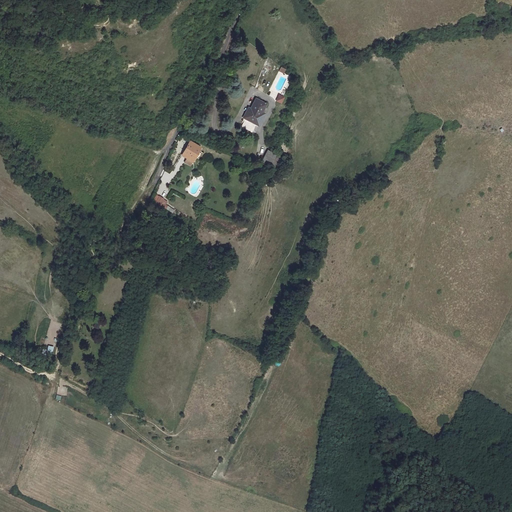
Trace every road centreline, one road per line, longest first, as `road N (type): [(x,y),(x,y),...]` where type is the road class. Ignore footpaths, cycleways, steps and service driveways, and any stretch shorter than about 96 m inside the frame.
road 1 (unclassified): [(243,0),(159,171)]
road 2 (track): [(488,445),(445,466),(424,454),(396,459),(385,486),(400,511)]
